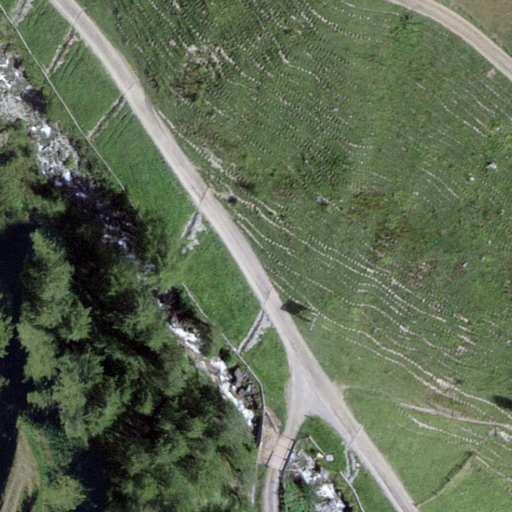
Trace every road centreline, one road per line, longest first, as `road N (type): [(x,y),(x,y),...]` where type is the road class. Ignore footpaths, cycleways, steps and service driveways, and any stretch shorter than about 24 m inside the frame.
road 1 (track): [(308,375),(107,54),(51,0)]
road 2 (track): [(406,511),(308,375)]
road 3 (track): [(308,375),(279,444),(266,511)]
road 4 (track): [(511,68),(438,10),(406,0)]
